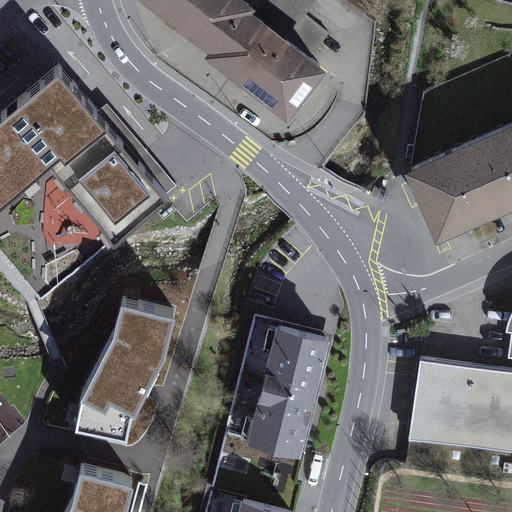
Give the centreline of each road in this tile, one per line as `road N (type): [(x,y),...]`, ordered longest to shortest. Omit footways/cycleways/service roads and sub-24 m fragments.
road 1 (residential): [(98,0),(130,61),(295,197),(365,299)]
road 2 (residential): [(365,299),(360,398),(332,511)]
road 3 (residential): [(511,254),(427,290),(365,299)]
